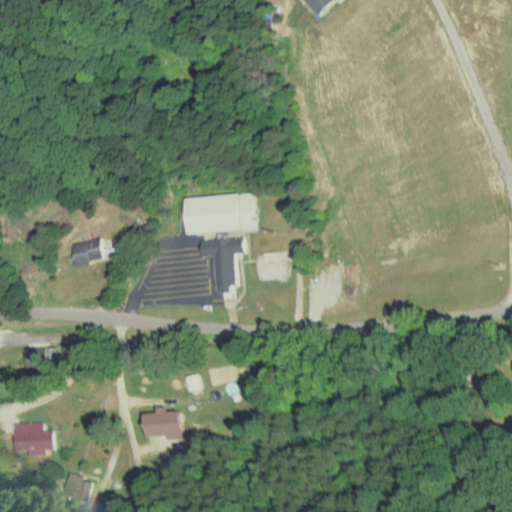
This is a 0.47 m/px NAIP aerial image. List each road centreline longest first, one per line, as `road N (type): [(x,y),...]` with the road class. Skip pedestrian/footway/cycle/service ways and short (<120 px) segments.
road 1 (tertiary): [(511,299),(369,321),(231,324),(0,303)]
road 2 (residential): [(139,315),(141,511)]
